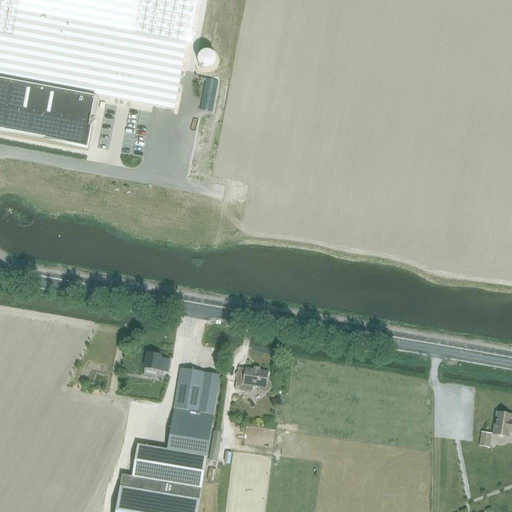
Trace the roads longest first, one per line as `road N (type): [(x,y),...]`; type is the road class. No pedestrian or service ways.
road 1 (tertiary): [(511,364),(0,277)]
road 2 (unknown): [(199,311),(166,400),(133,430)]
